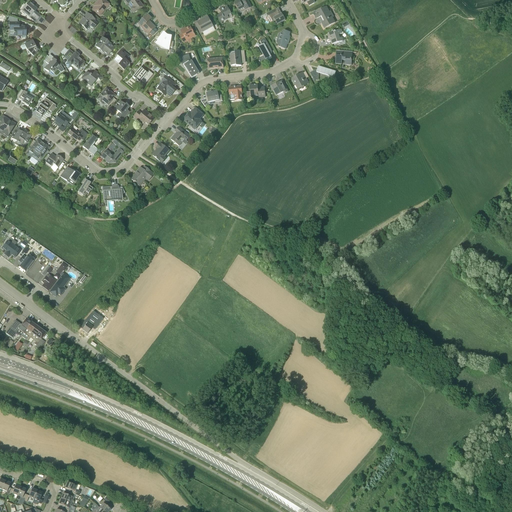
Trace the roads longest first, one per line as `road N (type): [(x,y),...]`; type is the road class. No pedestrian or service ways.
road 1 (unclassified): [(322,511),(25,301)]
road 2 (primary): [(309,511),(173,434),(0,360)]
road 3 (primary): [(0,371),(123,419),(293,511)]
road 4 (track): [(180,182),(317,255),(354,297)]
road 5 (residential): [(135,153),(111,174),(96,173),(0,106)]
road 6 (residential): [(292,61),(268,73),(205,80),(165,116)]
road 7 (residential): [(165,116),(117,85),(64,34)]
